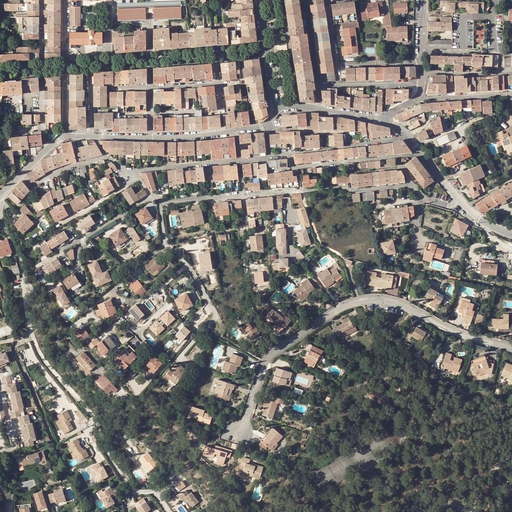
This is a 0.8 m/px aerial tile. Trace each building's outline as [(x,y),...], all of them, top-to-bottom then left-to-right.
[(235,0),(236,4),(235,4),(235,2),(232,2),(232,4),(233,10),(253,8),(252,3),(252,0),(235,0)] [(339,3),(331,4),(334,24),(357,21),(354,1),(346,2),(346,5),(347,5),(347,7),(339,8),(339,7),(340,6),(339,3)] [(452,1),(438,1),(438,4),(440,5),(440,6),(443,6),(443,11),(452,12),(452,7),(452,1)] [(379,14),(379,15),(384,14),(382,2),(360,5),(362,20),(368,19),(368,18),(368,16),(379,14)] [(394,3),(395,13),(408,12),(407,2),(394,3)] [(476,3),(464,2),(464,7),(464,12),(475,13),(475,8),(476,3)] [(323,3),(310,5),(311,12),(325,10),(323,3)] [(118,6),(118,7),(118,11),(118,12),(118,20),(146,19),(146,14),(150,13),(153,13),(153,19),(169,19),(177,18),(182,18),(181,8),(181,4),(153,5),(146,5),(118,6)] [(301,12),(300,4),(286,6),(286,10),(287,14),(301,12)] [(77,6),(70,6),(70,26),(77,26),(80,26),(80,18),(80,14),(80,6),(77,6)] [(224,23),(226,23),(230,23),(236,22),(240,22),(240,20),(240,18),(240,16),(242,15),(254,14),(253,11),(253,8),(233,10),(225,11),(223,11),(224,17),(224,18),(224,22),(224,23)] [(312,19),(326,17),(325,10),(311,12),(312,19)] [(304,20),(303,12),(301,12),(287,14),(288,19),(295,18),(295,21),(302,20),(304,20)] [(327,25),(326,17),(312,19),(313,27),(327,25)] [(441,17),(441,22),(441,30),(452,31),(452,17),(441,17)] [(305,27),(304,20),(302,20),(295,21),(295,18),(288,19),(289,28),(303,27),(305,27)] [(241,29),(255,28),(255,24),(255,21),(241,22),(241,29)] [(385,23),(385,24),(383,24),(383,28),(387,28),(387,38),(398,38),(402,38),(402,42),(408,42),(408,38),(407,26),(398,26),(398,27),(398,28),(396,28),(396,27),(392,27),(391,22),(391,23),(385,23)] [(428,30),(441,30),(441,22),(428,22),(428,30)] [(228,35),(231,35),(231,30),(230,23),(226,23),(226,28),(219,29),(217,29),(218,44),(229,43),(228,35)] [(478,23),(479,30),(477,30),(478,39),(485,38),(483,23),(478,23)] [(23,28),(23,33),(24,33),(27,33),(39,33),(39,24),(29,24),(19,24),(19,28),(23,28)] [(60,24),(48,24),(45,25),(45,29),(48,29),(48,33),(60,33),(60,28),(60,24)] [(169,27),(169,28),(170,33),(170,48),(180,47),(178,33),(178,32),(178,31),(178,27),(175,27),(175,33),(174,33),(173,27),(173,26),(169,27)] [(305,27),(303,27),(289,28),(290,33),(290,36),(304,34),(307,33),(306,26),(305,27)] [(206,45),(213,45),(211,27),(210,28),(205,28),(206,45)] [(353,46),(358,46),(355,27),(343,28),(345,46),(342,46),(343,55),(348,55),(348,54),(354,53),(353,46)] [(154,29),(154,49),(170,48),(170,33),(169,28),(154,29)] [(198,29),(189,30),(189,32),(190,46),(203,45),(206,45),(205,28),(198,29)] [(239,35),(240,37),(242,37),(242,36),(256,35),(256,31),(255,28),(241,29),(236,30),(236,35),(238,35),(239,35)] [(135,36),(134,31),(134,29),(124,30),(124,34),(124,36),(124,52),(135,51),(135,36)] [(135,51),(146,50),(146,30),(135,31),(134,31),(135,36),(135,51)] [(231,35),(232,43),(248,41),(255,41),(257,40),(256,35),(242,36),(242,37),(240,37),(239,35),(238,35),(236,35),(236,30),(231,30),(231,35)] [(77,32),(70,32),(70,44),(88,44),(95,44),(95,43),(103,44),(103,33),(95,33),(95,31),(88,31),(88,32),(77,32)] [(314,33),(315,42),(329,40),(328,31),(314,33)] [(184,33),(180,33),(178,33),(180,47),(190,46),(189,32),(184,33)] [(307,33),(304,34),(290,36),(291,39),(291,43),(308,41),(307,33)] [(124,52),(124,36),(118,37),(115,37),(115,44),(115,52),(124,52)] [(438,48),(441,49),(441,40),(428,39),(428,47),(431,48),(438,48)] [(332,62),(329,40),(315,42),(319,63),(326,62),(332,62)] [(452,49),(452,40),(441,40),(441,49),(446,48),(452,49)] [(309,47),(308,41),(291,43),(292,46),(293,49),(309,47)] [(310,55),(309,52),(309,47),(293,49),(294,57),(295,63),(311,61),(310,55)] [(0,61),(26,60),(40,58),(39,53),(17,53),(8,54),(5,54),(0,54),(0,61)] [(472,69),(478,69),(482,69),(482,65),(482,62),(483,58),(483,55),(479,55),(479,57),(473,57),(472,65),(472,68),(472,69)] [(482,65),(492,66),(493,55),(483,55),(483,58),(482,62),(482,65)] [(445,64),(454,64),(454,56),(445,56),(445,64)] [(463,57),(454,56),(454,64),(454,71),(463,71),(463,68),(463,64),(463,57)] [(463,57),(463,64),(463,68),(467,68),(472,68),(472,65),(473,57),(463,57)] [(259,58),(244,60),(239,61),(240,68),(242,68),(242,65),(244,65),(245,68),(252,67),(260,66),(259,58)] [(240,68),(239,61),(235,61),(222,63),(221,63),(222,72),(236,69),(240,68)] [(296,71),(312,69),(311,61),(295,63),(295,68),(296,71)] [(319,63),(320,73),(334,72),(332,62),(326,62),(319,63)] [(194,81),(200,81),(200,79),(206,78),(205,64),(192,65),(194,81)] [(206,80),(213,79),(211,64),(205,64),(206,78),(206,80)] [(183,66),(184,81),(184,82),(194,81),(192,65),(183,66)] [(184,81),(183,66),(173,67),(175,79),(175,82),(184,81)] [(252,67),(245,68),(243,68),(242,68),(240,68),(241,78),(245,77),(261,74),(260,66),(252,67)] [(408,78),(412,78),(414,78),(415,78),(416,77),(416,66),(403,67),(404,73),(404,77),(404,78),(408,78)] [(166,82),(165,67),(154,68),(154,83),(166,82)] [(165,67),(166,82),(166,83),(175,83),(175,82),(175,79),(173,67),(166,67),(165,67)] [(370,77),(370,80),(375,80),(375,67),(366,68),(366,77),(370,77)] [(375,80),(384,79),(383,67),(375,67),(375,80)] [(384,79),(400,79),(400,67),(383,67),(384,79)] [(240,68),(236,69),(222,72),(223,81),(237,79),(241,78),(240,68)] [(355,68),(346,68),(346,74),(346,80),(355,80),(355,68)] [(366,68),(355,68),(355,80),(366,80),(366,77),(366,68)] [(138,85),(137,69),(129,70),(130,86),(138,85)] [(147,79),(147,73),(147,69),(137,69),(138,85),(147,84),(147,79)] [(297,78),(313,75),(312,69),(296,71),(296,75),(297,78)] [(121,86),(130,86),(129,70),(121,71),(121,83),(121,86)] [(104,72),(104,83),(112,83),(114,83),(114,71),(104,72)] [(94,73),(94,84),(94,85),(104,85),(104,84),(104,83),(104,72),(94,73)] [(335,81),(334,72),(320,73),(321,81),(335,81)] [(83,83),(83,74),(70,74),(70,83),(83,83)] [(261,74),(245,77),(245,80),(240,81),(240,84),(247,83),(262,80),(261,74)] [(298,84),(314,81),(313,75),(297,78),(298,84)] [(429,83),(438,83),(446,84),(446,83),(446,75),(430,75),(429,83)] [(45,86),(60,86),(60,76),(53,76),(45,77),(45,86)] [(455,84),(463,83),(463,78),(463,76),(455,76),(455,84)] [(39,88),(39,77),(35,78),(31,78),(31,89),(33,89),(37,89),(39,88)] [(468,91),(476,91),(475,77),(467,78),(467,84),(468,91)] [(22,80),(23,90),(31,89),(31,78),(26,78),(22,79),(22,80)] [(7,94),(23,93),(23,92),(23,90),(22,80),(13,81),(4,82),(3,95),(7,94)] [(299,91),(315,89),(314,81),(298,84),(298,88),(299,91)] [(240,84),(241,92),(242,96),(246,96),(249,95),(248,88),(247,83),(240,84)] [(438,93),(438,83),(429,83),(427,93),(438,93)] [(438,93),(447,93),(447,92),(446,84),(438,83),(438,93)] [(455,92),(455,84),(453,84),(446,83),(446,84),(447,92),(455,92)] [(463,83),(455,84),(455,92),(463,92),(463,83)] [(286,92),(285,84),(276,85),(277,94),(286,92)] [(199,94),(216,93),(215,85),(198,87),(198,88),(195,88),(196,95),(199,94)] [(224,87),(225,95),(234,94),(234,93),(234,92),(233,85),(224,87)] [(249,95),(251,95),(263,93),(262,86),(248,88),(249,95)] [(394,101),(394,100),(402,100),(406,99),(408,97),(409,92),(412,92),(413,86),(408,86),(408,89),(394,89),(394,101)] [(196,97),(196,95),(195,88),(188,89),(189,98),(196,97)] [(322,90),(323,104),(331,105),(331,91),(330,90),(330,89),(330,88),(327,88),(327,90),(322,90)] [(163,89),(154,89),(154,103),(157,103),(164,103),(163,91),(163,89)] [(170,103),(175,103),(175,102),(175,89),(174,89),(175,91),(163,91),(164,103),(170,103)] [(300,101),(317,103),(316,95),(313,95),(313,93),(316,93),(315,89),(299,91),(300,97),(300,101)] [(383,97),(383,89),(376,89),(376,92),(376,97),(375,111),(382,112),(383,97)] [(70,100),(84,100),(84,90),(70,90),(70,95),(70,100)] [(136,106),(136,91),(124,92),(124,106),(126,106),(136,106)] [(136,91),(136,106),(136,112),(147,112),(146,91),(136,91)] [(118,106),(118,92),(110,92),(110,93),(110,99),(110,108),(118,108),(118,106)] [(218,110),(216,93),(199,94),(199,97),(201,107),(209,106),(210,110),(218,110)] [(249,98),(250,103),(252,102),(264,100),(263,93),(251,95),(251,98),(249,98)] [(225,95),(227,106),(227,109),(235,108),(235,105),(236,105),(234,94),(225,95)] [(60,99),(48,99),(45,99),(45,108),(48,108),(60,107),(60,102),(60,99)] [(266,107),(264,100),(252,102),(253,104),(254,109),(266,107)] [(471,100),(472,107),(472,111),(482,110),(481,100),(471,100)] [(451,111),(451,109),(448,101),(440,102),(442,109),(445,109),(447,109),(448,112),(451,111)] [(491,101),(482,102),(483,113),(492,112),(491,101)] [(440,102),(430,103),(433,110),(438,109),(438,112),(441,112),(442,109),(440,102)] [(415,115),(424,111),(420,104),(412,108),(415,115)] [(78,107),(70,107),(70,113),(69,117),(78,117),(78,107)] [(86,117),(86,107),(78,107),(78,117),(86,117)] [(251,110),(253,124),(257,124),(263,122),(268,117),(267,115),(267,114),(266,107),(254,109),(251,110)] [(409,118),(415,115),(412,108),(404,112),(409,118)] [(108,113),(108,110),(107,110),(99,110),(99,113),(94,114),(95,119),(93,119),(93,122),(95,122),(95,125),(93,125),(93,128),(95,128),(95,129),(105,128),(113,128),(113,113),(108,113)] [(228,111),(228,114),(228,115),(231,127),(233,126),(236,126),(235,113),(234,111),(228,111)] [(250,124),(249,114),(248,111),(243,112),(241,112),(242,125),(246,125),(250,124)] [(209,116),(208,116),(209,128),(216,128),(221,128),(220,115),(212,116),(212,112),(208,112),(209,116)] [(307,125),(307,128),(319,129),(318,117),(319,113),(312,112),(306,113),(307,125)] [(398,118),(398,120),(396,121),(398,122),(399,121),(400,122),(409,118),(404,112),(396,115),(394,116),(395,119),(398,118)] [(307,125),(306,113),(297,114),(298,124),(298,126),(307,125)] [(32,114),(24,114),(23,114),(23,119),(23,124),(32,124),(32,114)] [(40,121),(40,114),(39,114),(37,114),(32,114),(32,124),(39,124),(39,122),(38,122),(38,121),(39,121),(40,121)] [(60,114),(49,114),(45,114),(46,126),(49,126),(49,122),(60,122),(60,118),(60,114)] [(298,124),(297,114),(281,115),(282,126),(298,124)] [(162,115),(154,115),(154,131),(158,130),(163,130),(163,118),(162,115)] [(74,129),(78,129),(78,117),(69,117),(70,119),(70,123),(70,129),(71,129),(74,129)] [(78,129),(86,128),(86,117),(78,117),(78,129)] [(326,117),(326,129),(334,129),(333,117),(326,117)] [(341,129),(340,117),(333,117),(334,129),(341,129)] [(340,117),(341,129),(349,130),(348,119),(340,117)] [(431,125),(425,128),(426,129),(429,137),(435,134),(443,130),(440,119),(437,120),(434,121),(432,122),(430,122),(431,125)] [(379,136),(376,125),(366,123),(367,136),(369,136),(370,139),(373,139),(373,137),(379,136)] [(393,129),(390,128),(376,125),(379,136),(390,135),(398,134),(393,129)] [(501,140),(503,139),(507,150),(508,154),(511,152),(511,127),(507,130),(507,132),(504,134),(503,131),(494,135),(495,140),(500,138),(501,140)] [(420,141),(429,137),(426,129),(417,134),(420,141)] [(281,143),(287,142),(295,142),(294,131),(280,131),(280,133),(270,134),(271,146),(281,146),(281,143)] [(294,131),(295,142),(295,146),(301,146),(302,146),(301,135),(301,136),(300,131),(294,131)] [(34,132),(34,135),(35,145),(42,144),(41,132),(34,132)] [(27,133),(27,136),(29,146),(35,145),(34,135),(31,135),(30,133),(27,133)] [(251,133),(240,134),(240,142),(252,141),(252,139),(251,133)] [(346,134),(343,134),(334,133),(334,135),(334,144),(334,146),(343,146),(347,145),(346,134)] [(301,148),(310,147),(309,135),(301,135),(302,146),(301,146),(301,148)] [(447,135),(444,136),(440,138),(437,139),(440,146),(443,144),(447,143),(450,141),(447,135)] [(29,148),(29,146),(27,136),(20,137),(22,149),(29,148)] [(237,156),(234,136),(228,137),(230,157),(237,156)] [(19,137),(12,138),(13,150),(22,149),(20,137),(19,137)] [(221,138),(223,158),(230,157),(228,137),(221,138)] [(211,153),(212,159),(223,158),(221,138),(210,140),(211,153)] [(252,144),(249,144),(249,148),(250,152),(264,151),(266,151),(266,145),(265,138),(252,139),(252,141),(252,144)] [(92,158),(87,140),(79,141),(84,160),(92,158)] [(103,155),(94,141),(87,140),(92,158),(103,155)] [(211,153),(210,140),(201,141),(202,153),(211,153)] [(393,142),(393,147),(394,153),(412,151),(403,140),(393,141),(393,142)] [(76,161),(72,141),(61,144),(67,164),(76,161)] [(84,160),(79,141),(72,141),(76,161),(84,160)] [(110,141),(100,141),(99,142),(101,144),(103,143),(103,148),(107,152),(109,152),(110,141)] [(134,154),(135,142),(124,141),(124,154),(134,154)] [(149,155),(149,142),(135,142),(134,154),(149,155)] [(158,155),(158,142),(149,142),(149,155),(158,155)] [(176,143),(168,142),(168,155),(176,155),(176,143)] [(424,146),(428,152),(432,149),(427,143),(424,146)] [(67,164),(61,144),(56,149),(61,166),(67,164)] [(379,155),(386,154),(385,148),(385,144),(378,145),(379,155)] [(374,155),(372,145),(365,146),(366,156),(374,155)] [(471,155),(467,145),(466,146),(460,148),(464,158),(471,155)] [(358,147),(359,155),(359,157),(366,156),(365,146),(358,147)] [(250,156),(250,152),(249,148),(241,150),(242,156),(250,156)] [(353,156),(352,148),(343,149),(344,157),(353,156)] [(453,151),(452,152),(457,162),(464,158),(460,148),(453,151)] [(61,166),(56,149),(51,153),(55,168),(61,166)] [(15,163),(13,150),(4,151),(4,153),(5,159),(0,160),(1,164),(5,164),(9,163),(15,163)] [(333,159),(332,150),(321,152),(322,160),(333,159)] [(322,160),(321,152),(310,153),(311,161),(322,160)] [(457,162),(452,152),(442,156),(447,166),(457,162)] [(50,170),(55,168),(51,153),(46,156),(46,158),(50,170)] [(311,161),(310,153),(301,154),(302,162),(311,161)] [(294,154),(295,162),(295,163),(302,162),(301,154),(294,154)] [(420,162),(415,156),(410,161),(407,157),(402,161),(403,163),(404,162),(410,169),(420,162)] [(50,171),(50,170),(46,158),(41,161),(41,163),(45,173),(50,171)] [(112,172),(119,169),(111,162),(108,163),(110,168),(112,172)] [(259,177),(268,176),(268,173),(267,171),(267,168),(267,166),(266,163),(258,164),(258,162),(251,163),(252,174),(259,174),(259,177)] [(410,169),(414,175),(424,167),(420,162),(410,169)] [(40,177),(45,174),(45,173),(41,163),(36,166),(40,177)] [(239,178),(237,163),(230,164),(231,179),(239,178)] [(251,163),(243,164),(244,176),(252,174),(251,163)] [(224,165),(225,180),(225,184),(232,184),(231,179),(230,164),(224,165)] [(225,180),(224,165),(210,166),(212,181),(225,180)] [(32,172),(28,175),(31,182),(40,177),(36,166),(32,170),(32,172)] [(78,168),(79,172),(81,179),(86,178),(84,173),(87,172),(85,166),(78,168)] [(461,173),(466,184),(467,184),(478,179),(483,177),(478,166),(469,169),(461,173)] [(197,181),(196,167),(189,168),(191,182),(197,181)] [(205,180),(203,167),(196,167),(197,181),(205,180)] [(414,175),(419,182),(429,174),(424,167),(414,175)] [(103,177),(112,172),(110,168),(101,173),(103,177)] [(177,183),(175,169),(168,170),(169,186),(177,183)] [(185,182),(183,169),(175,169),(177,183),(185,182)] [(268,173),(268,176),(269,184),(276,183),(275,172),(272,172),(272,170),(267,171),(268,173)] [(288,181),(298,180),(297,175),(293,175),(292,170),(287,171),(288,181)] [(401,170),(397,170),(398,182),(405,181),(404,176),(401,170)] [(159,179),(156,171),(141,173),(149,190),(156,190),(154,181),(159,179)] [(379,184),(386,183),(385,171),(378,172),(379,184)] [(365,185),(373,184),(372,172),(364,173),(365,185)] [(303,186),(317,185),(316,178),(313,178),(312,174),(302,175),(303,186)] [(325,184),(351,181),(351,174),(325,177),(325,184)] [(351,174),(351,181),(352,187),(359,186),(358,174),(351,174)] [(434,180),(429,174),(419,182),(424,188),(434,180)] [(99,185),(104,194),(114,188),(120,185),(115,178),(110,180),(110,179),(99,185)] [(480,184),(478,179),(467,184),(473,198),(480,194),(478,190),(480,189),(479,185),(480,184)] [(22,181),(16,187),(25,195),(30,190),(22,181)] [(69,194),(75,192),(73,185),(67,187),(69,194)] [(506,199),(511,196),(506,186),(501,188),(500,189),(506,199)] [(18,204),(22,200),(20,199),(25,195),(16,187),(12,192),(13,192),(9,196),(18,204)] [(147,194),(145,190),(144,188),(136,195),(131,187),(131,188),(123,192),(131,204),(139,199),(147,194)] [(57,197),(59,201),(60,201),(64,198),(64,196),(62,189),(56,191),(57,197)] [(498,204),(501,202),(506,199),(500,189),(492,194),(498,204)] [(49,206),(51,205),(55,203),(53,199),(51,191),(45,195),(49,206)] [(375,199),(374,198),(374,193),(374,191),(366,192),(367,200),(375,199)] [(84,194),(70,203),(74,212),(80,209),(86,206),(86,207),(90,205),(90,204),(87,199),(84,194)] [(496,205),(498,204),(492,194),(483,199),(489,209),(496,205)] [(45,195),(40,199),(44,208),(45,209),(49,206),(45,195)] [(281,195),(266,197),(267,209),(274,209),(274,207),(282,207),(281,195)] [(90,204),(95,201),(93,196),(87,199),(90,204)] [(266,197),(253,198),(254,210),(267,209),(266,197)] [(40,210),(44,208),(40,199),(39,198),(33,204),(38,208),(40,210)] [(248,216),(255,216),(254,210),(253,198),(247,199),(248,216)] [(482,213),(483,213),(489,209),(483,199),(476,204),(482,213)] [(217,220),(224,219),(222,201),(215,203),(217,220)] [(228,203),(228,201),(222,201),(224,219),(230,218),(229,208),(228,203)] [(407,203),(401,204),(401,207),(403,220),(409,219),(409,217),(408,206),(407,203)] [(180,213),(182,225),(195,222),(196,225),(205,223),(202,209),(201,209),(200,204),(191,206),(192,210),(188,210),(190,215),(187,216),(185,211),(180,213)] [(401,207),(401,204),(395,205),(395,208),(397,221),(403,220),(401,207)] [(25,205),(20,210),(25,215),(19,222),(24,227),(22,229),(26,233),(35,222),(26,214),(30,210),(25,205)] [(67,215),(64,209),(65,208),(63,205),(50,211),(56,221),(67,215)] [(303,223),(309,221),(305,207),(297,209),(302,223),(303,223)] [(146,208),(136,214),(142,224),(152,217),(146,208)] [(382,223),(392,222),(390,209),(383,210),(383,212),(380,212),(381,219),(382,223)] [(89,229),(88,227),(90,226),(95,223),(90,215),(78,224),(84,233),(89,229)] [(462,237),(464,233),(466,229),(468,225),(457,219),(451,231),(462,237)] [(302,223),(301,224),(303,229),(297,231),(302,245),(310,243),(306,228),(311,226),(309,221),(303,223),(302,223)] [(285,228),(284,223),(283,223),(276,224),(277,246),(279,246),(279,250),(280,250),(280,253),(286,253),(286,249),(286,245),(285,228)] [(124,233),(121,228),(110,235),(117,246),(124,241),(131,236),(135,242),(141,239),(133,227),(124,233)] [(59,232),(54,235),(55,237),(59,244),(69,238),(70,241),(74,238),(70,231),(66,234),(64,231),(60,234),(59,232)] [(252,249),(255,249),(263,248),(261,234),(250,236),(252,249)] [(51,249),(59,244),(55,237),(47,242),(51,249)] [(8,239),(3,241),(7,254),(11,253),(13,252),(8,239)] [(382,251),(383,254),(383,255),(395,252),(394,245),(397,244),(396,239),(380,243),(382,248),(382,251)] [(51,249),(47,242),(45,240),(41,243),(43,245),(40,246),(46,255),(52,251),(51,249)] [(429,250),(426,249),(424,255),(423,256),(432,259),(433,256),(441,259),(444,250),(436,247),(436,245),(431,243),(429,250)] [(305,256),(300,251),(297,253),(302,259),(305,256)] [(212,263),(210,252),(199,254),(201,265),(208,264),(212,263)] [(156,257),(146,266),(152,273),(157,269),(158,271),(164,266),(156,257)] [(287,266),(288,272),(292,268),(292,260),(289,260),(288,258),(279,258),(279,263),(274,263),(274,268),(280,268),(280,266),(287,266)] [(62,266),(58,259),(47,266),(50,271),(49,271),(51,274),(59,268),(62,266)] [(88,264),(94,277),(102,273),(97,261),(88,264)] [(481,263),(480,273),(496,274),(497,264),(494,264),(481,263)] [(341,275),(338,270),(335,267),(329,271),(327,268),(321,272),(320,271),(317,274),(327,287),(333,282),(333,281),(341,275)] [(111,279),(108,271),(102,273),(94,277),(98,286),(112,280),(111,279)] [(365,284),(375,285),(375,283),(387,285),(387,288),(391,288),(392,282),(396,283),(397,278),(393,277),(393,275),(382,273),(382,276),(376,276),(377,273),(367,271),(365,284)] [(68,289),(79,282),(75,275),(73,276),(72,274),(63,280),(68,289)] [(299,275),(294,280),(297,284),(302,279),(299,275)] [(301,299),(309,293),(308,292),(314,288),(310,282),(309,283),(307,279),(301,283),(303,285),(304,286),(303,287),(302,286),(295,291),(301,299)] [(135,292),(142,286),(138,280),(130,286),(135,292)] [(288,280),(281,287),(283,290),(291,282),(288,280)] [(64,305),(70,302),(64,291),(61,286),(52,291),(55,296),(57,295),(60,300),(64,305)] [(142,286),(135,292),(139,297),(147,291),(142,286)] [(425,296),(429,298),(432,300),(431,302),(438,306),(443,297),(436,293),(437,292),(430,287),(425,296)] [(191,305),(189,300),(190,299),(187,294),(175,300),(181,310),(191,305)] [(462,299),(468,302),(470,299),(462,296),(460,298),(457,306),(460,307),(462,299)] [(113,313),(115,312),(113,306),(111,299),(109,300),(98,304),(99,309),(96,311),(98,316),(102,315),(103,318),(114,314),(113,313)] [(474,303),(468,302),(462,299),(460,307),(458,311),(461,313),(460,315),(465,317),(463,321),(471,323),(475,311),(472,310),(474,303)] [(144,315),(136,305),(129,310),(137,320),(144,315)] [(276,325),(274,327),(280,332),(284,326),(286,327),(291,320),(282,313),(281,315),(272,309),(270,311),(268,315),(271,318),(270,320),(276,325)] [(175,319),(168,311),(161,318),(162,320),(159,323),(157,321),(150,328),(157,335),(164,328),(162,326),(165,323),(167,325),(175,319)] [(492,328),(509,328),(509,314),(503,314),(503,319),(492,319),(492,325),(488,325),(488,329),(492,329),(492,328)] [(353,325),(350,320),(344,323),(337,326),(338,327),(330,330),(335,340),(357,330),(355,325),(353,325)] [(251,339),(260,333),(254,326),(252,327),(249,322),(240,328),(244,333),(246,332),(248,331),(251,334),(249,335),(251,339)] [(176,335),(182,340),(192,329),(189,326),(187,328),(183,326),(176,335)] [(407,335),(411,337),(412,335),(422,341),(422,339),(426,341),(430,335),(416,327),(416,328),(412,326),(407,335)] [(76,334),(77,336),(81,339),(89,334),(85,328),(79,332),(76,334)] [(105,353),(116,345),(109,337),(108,335),(102,340),(102,341),(97,344),(100,348),(98,350),(101,353),(103,351),(105,353)] [(124,364),(122,366),(125,369),(128,365),(132,362),(133,363),(140,356),(129,345),(117,357),(124,364)] [(317,360),(320,354),(321,355),(323,351),(312,345),(309,352),(304,361),(309,364),(313,365),(314,362),(316,362),(317,360)] [(7,351),(0,353),(0,357),(2,362),(5,361),(10,360),(7,351)] [(96,365),(84,352),(77,358),(89,371),(96,365)] [(453,370),(458,372),(458,371),(460,367),(462,359),(455,357),(453,361),(450,360),(452,354),(446,352),(442,364),(446,366),(445,368),(453,370)] [(228,361),(225,370),(234,373),(237,365),(239,366),(243,357),(233,353),(230,362),(228,361)] [(153,374),(163,363),(154,356),(145,366),(149,369),(148,370),(153,374)] [(117,357),(115,359),(122,366),(124,364),(117,357)] [(485,372),(491,374),(494,363),(487,361),(487,360),(481,362),(481,360),(472,363),(476,374),(484,370),(485,372)] [(510,380),(511,380),(511,364),(507,362),(502,374),(510,378),(510,380)] [(170,369),(164,377),(172,383),(173,381),(176,384),(180,379),(181,380),(188,371),(180,365),(174,372),(170,369)] [(273,381),(285,384),(287,379),(289,380),(292,372),(277,367),(273,381)] [(289,386),(294,372),(292,372),(289,380),(287,379),(285,384),(289,386)] [(97,381),(108,393),(115,387),(104,375),(97,381)] [(219,379),(215,390),(218,392),(227,394),(229,387),(232,389),(233,389),(235,384),(219,379)] [(7,393),(10,392),(17,391),(16,382),(12,383),(11,380),(4,381),(7,393)] [(217,395),(229,399),(232,389),(229,387),(227,394),(218,392),(217,395)] [(369,394),(376,395),(379,396),(378,402),(388,404),(390,395),(383,394),(383,390),(370,388),(369,394)] [(20,390),(17,391),(10,392),(12,401),(22,399),(20,390)] [(283,404),(285,399),(275,396),(275,397),(274,401),(272,400),(267,399),(266,402),(265,406),(263,414),(273,417),(278,402),(283,404)] [(24,407),(22,399),(12,401),(14,409),(18,409),(23,407),(24,407)] [(190,415),(197,417),(203,419),(202,423),(209,425),(212,415),(204,412),(205,411),(192,406),(190,415)] [(65,433),(73,429),(69,420),(72,419),(67,410),(58,415),(60,419),(64,427),(62,428),(65,433)] [(80,410),(76,413),(83,422),(87,421),(88,420),(80,410)] [(31,422),(29,414),(25,415),(20,416),(21,425),(24,424),(31,422)] [(35,431),(33,422),(31,422),(24,424),(26,433),(35,431)] [(266,448),(268,446),(271,449),(277,443),(283,436),(273,428),(267,434),(268,435),(263,441),(262,441),(260,444),(262,446),(266,448)] [(37,439),(35,431),(26,433),(28,441),(26,442),(27,447),(35,445),(33,440),(37,439)] [(89,456),(85,449),(84,449),(83,450),(82,448),(79,443),(77,439),(68,443),(70,447),(73,446),(78,456),(80,460),(89,456)] [(233,450),(225,448),(224,451),(221,450),(222,447),(215,445),(214,447),(207,445),(204,453),(217,457),(216,462),(224,464),(227,456),(230,457),(233,450)] [(74,458),(78,456),(73,446),(70,447),(69,448),(74,458)] [(45,464),(47,463),(44,450),(27,455),(27,454),(21,456),(24,465),(30,463),(30,461),(32,460),(33,462),(41,460),(42,465),(45,464)] [(144,465),(146,464),(151,470),(160,463),(155,457),(153,459),(148,452),(140,459),(144,465)] [(245,465),(242,475),(247,476),(248,473),(252,475),(252,476),(260,479),(264,466),(256,464),(256,465),(249,463),(250,462),(250,459),(243,457),(241,463),(245,465)] [(97,482),(107,476),(102,469),(100,470),(99,468),(97,464),(91,467),(93,471),(96,476),(93,477),(97,482)] [(178,487),(180,490),(186,486),(182,481),(176,485),(178,487)] [(106,508),(114,503),(111,498),(109,496),(113,493),(109,488),(98,495),(106,508)] [(193,506),(199,502),(192,492),(189,494),(186,490),(179,495),(182,499),(183,499),(186,503),(189,501),(192,505),(193,506)] [(42,494),(41,491),(34,493),(39,508),(47,506),(44,494),(42,494)] [(171,497),(166,500),(165,501),(173,511),(178,507),(171,497)] [(142,498),(134,502),(136,506),(137,506),(139,508),(138,509),(139,511),(144,511),(150,509),(146,501),(144,502),(142,498)]
